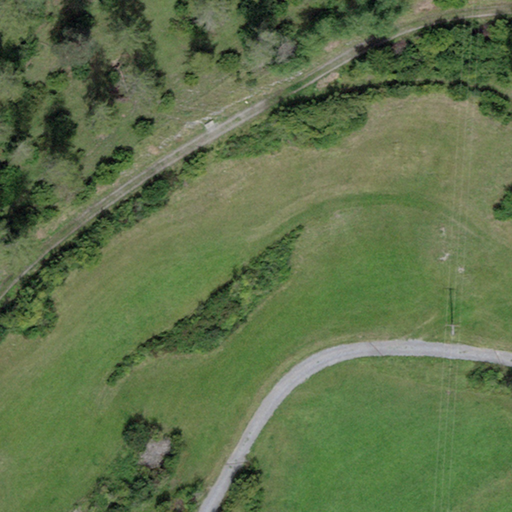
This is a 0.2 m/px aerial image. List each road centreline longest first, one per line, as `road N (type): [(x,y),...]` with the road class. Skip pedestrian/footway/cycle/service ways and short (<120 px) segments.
road 1 (track): [(0,308),(115,209),(287,105),(388,49),(465,26),(511,23)]
road 2 (track): [(219,511),(261,435),(295,394),(331,373),(376,367),(511,375)]
